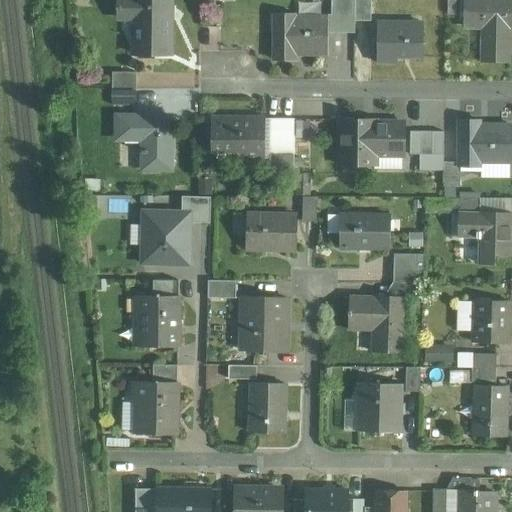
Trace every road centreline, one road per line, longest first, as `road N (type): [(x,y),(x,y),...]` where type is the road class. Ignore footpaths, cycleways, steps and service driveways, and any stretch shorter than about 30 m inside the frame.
road 1 (residential): [(511,90),(290,87),(238,77)]
road 2 (residential): [(511,466),(310,461)]
road 3 (unknown): [(199,461),(202,274)]
road 4 (residential): [(310,461),(317,287)]
road 5 (residential): [(310,461),(145,462)]
